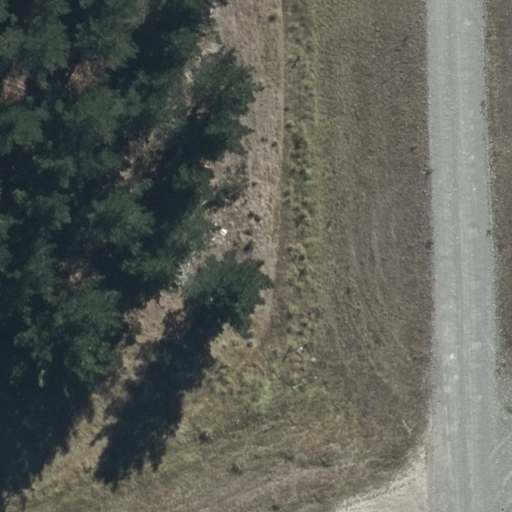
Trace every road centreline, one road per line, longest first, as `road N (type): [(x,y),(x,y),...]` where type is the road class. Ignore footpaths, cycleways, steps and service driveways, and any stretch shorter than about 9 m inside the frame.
road 1 (unclassified): [(469,511),(450,0)]
road 2 (track): [(511,453),(355,511)]
